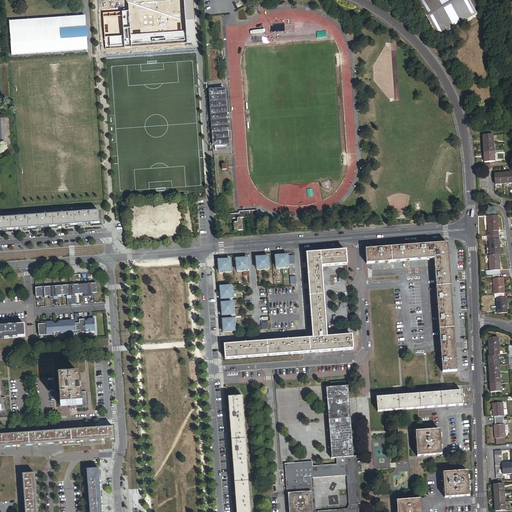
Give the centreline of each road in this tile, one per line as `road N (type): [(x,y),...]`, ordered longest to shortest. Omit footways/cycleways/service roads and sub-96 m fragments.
road 1 (residential): [(359,0),(398,26),(450,90),(468,167),(471,229)]
road 2 (residential): [(202,251),(471,229)]
road 3 (residential): [(202,251),(222,511)]
road 4 (residential): [(474,323),(481,511)]
road 5 (residential): [(121,416),(108,258)]
road 6 (residential): [(0,425),(121,416)]
